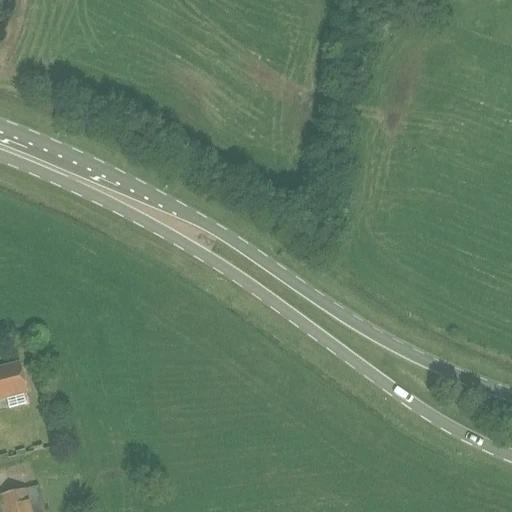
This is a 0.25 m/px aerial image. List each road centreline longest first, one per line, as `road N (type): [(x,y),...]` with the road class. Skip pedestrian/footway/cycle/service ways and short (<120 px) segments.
road 1 (primary): [(0,156),(120,209),(219,265),(426,413),(511,458)]
road 2 (primary): [(511,396),(389,344),(201,221),(0,126)]
